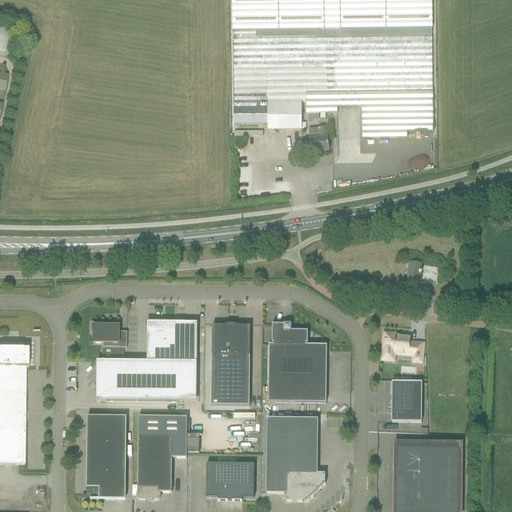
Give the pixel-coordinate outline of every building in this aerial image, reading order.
[(232,0),(233,31),(234,31),(432,29),(431,0),(232,0)] [(235,108),(234,108),(234,125),(268,125),(268,130),(269,130),(284,130),(302,130),(302,124),(302,103),(306,103),(306,116),(320,115),(320,120),(325,120),(325,115),(337,115),(337,108),(362,109),(362,140),(407,139),(407,134),(433,133),(433,106),(432,36),(234,38),(235,108)] [(309,130),(311,154),(328,152),(326,129),(309,130)] [(407,279),(421,281),(422,273),(420,272),(421,265),(409,264),(407,279)] [(103,349),(127,349),(127,333),(119,333),(119,327),(104,327),(104,324),(91,323),(91,334),(94,334),(94,344),(103,344),(103,349)] [(147,403),(177,404),(177,384),(197,385),(197,325),(147,324),(147,363),(147,403)] [(211,407),(249,407),(250,328),(235,328),(235,327),(228,326),(228,328),(212,327),(211,407)] [(316,405),(326,405),(327,347),(306,347),(306,345),(308,345),(308,332),(290,332),(290,327),(285,326),(272,326),(272,346),(269,346),(268,356),(268,404),(316,405)] [(385,334),(382,360),(395,362),(395,355),(413,357),(412,363),(422,364),(424,345),(409,343),(410,337),(396,336),(396,335),(385,334)] [(0,465),(24,466),(25,369),(28,369),(28,349),(0,349),(0,465)] [(97,403),(147,403),(147,363),(97,363),(97,403)] [(392,424),(422,424),(422,384),(392,384),(392,424)] [(113,501),(116,501),(116,500),(125,500),(125,497),(126,497),(126,487),(126,419),(97,418),(87,418),(87,497),(95,497),(95,500),(113,500),(113,501)] [(138,419),(137,501),(146,501),(146,499),(150,499),(150,501),(159,501),(159,494),(171,494),(172,459),(187,460),(187,419),(138,419)] [(306,503),(307,504),(325,486),(325,485),(324,486),(323,484),(323,481),(324,481),(325,481),(325,475),(317,475),(318,421),(268,420),(266,485),(266,495),(287,495),(287,503),(303,503),(303,501),(305,501),(307,503),(306,503)] [(396,511),(458,511),(459,506),(459,447),(426,447),(416,446),(416,449),(400,449),(400,459),(394,459),(394,449),(393,449),(393,493),(393,471),(400,471),(399,489),(397,489),(396,511)] [(232,502),(242,502),(242,499),(254,499),(254,489),(255,465),(207,465),(206,489),(206,499),(218,499),(218,502),(228,502),(232,502)]
